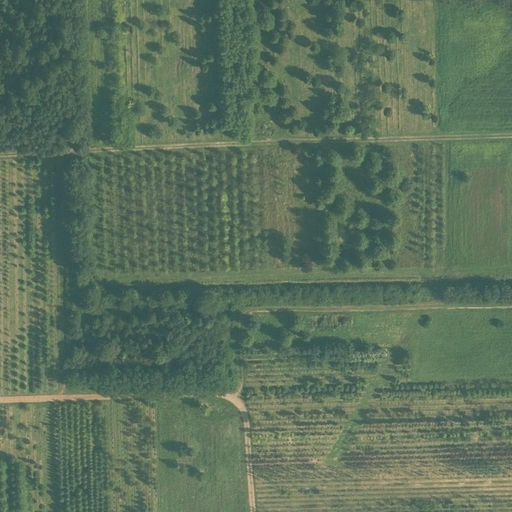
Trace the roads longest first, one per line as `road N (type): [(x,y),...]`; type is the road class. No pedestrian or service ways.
road 1 (track): [(511,134),(0,154)]
road 2 (track): [(511,303),(249,310),(238,322),(241,384),(226,395)]
road 3 (track): [(251,511),(244,410),(231,395),(0,400)]
